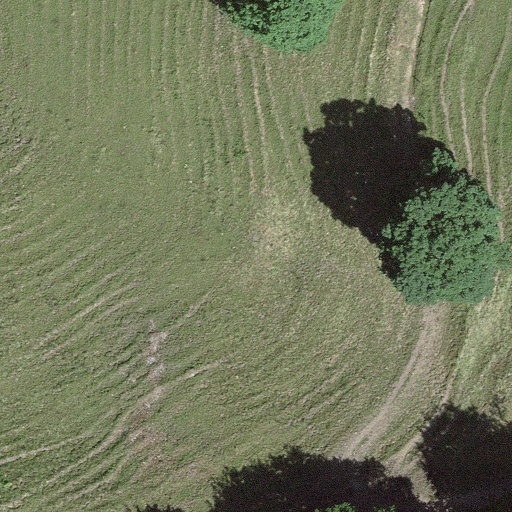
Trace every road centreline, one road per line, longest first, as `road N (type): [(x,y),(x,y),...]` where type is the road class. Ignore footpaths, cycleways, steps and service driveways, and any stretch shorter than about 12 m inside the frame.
road 1 (track): [(511,188),(413,127),(409,36),(421,0)]
road 2 (track): [(363,509),(471,417),(511,354)]
